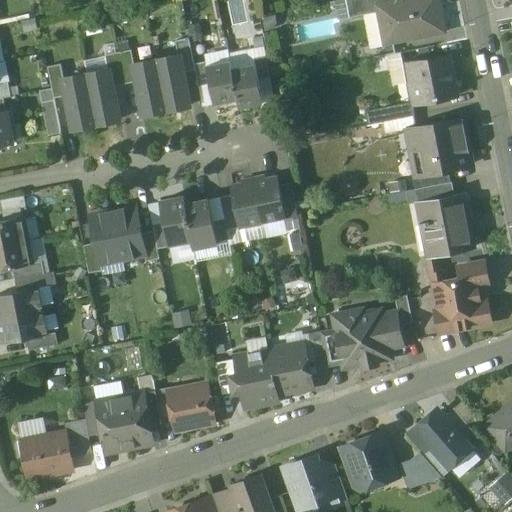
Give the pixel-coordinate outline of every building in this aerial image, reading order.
[(346,0),(334,0),(337,16),(349,14),(346,0)] [(347,0),(351,16),(385,9),(383,2),(393,0),(347,0)] [(393,0),(383,2),(385,9),(391,41),(445,31),(439,0),(429,0),(428,0),(393,0)] [(189,38),(176,40),(178,55),(180,54),(183,71),(195,69),(194,64),(189,38)] [(131,49),(118,52),(124,83),(136,81),(133,64),(134,63),(131,49)] [(118,52),(105,54),(108,69),(109,69),(113,86),(124,83),(118,52)] [(183,71),(180,54),(178,55),(156,59),(166,110),(190,105),(183,71)] [(266,55),(254,58),(255,64),(259,81),(270,79),(266,55)] [(452,55),(412,63),(420,103),(460,95),(452,55)] [(134,63),(133,64),(136,81),(143,115),(166,110),(156,59),(134,63)] [(232,68),(230,60),(207,65),(210,85),(214,104),(229,101),(232,103),(234,100),(238,99),(232,68)] [(206,61),(194,64),(195,69),(199,87),(210,85),(207,65),(206,61)] [(61,64),(48,66),(54,97),(66,95),(62,78),(63,78),(61,64)] [(255,64),(232,68),(238,99),(239,107),(243,107),(247,109),(249,105),(263,103),(259,81),(255,64)] [(108,69),(86,73),(96,124),(119,119),(113,86),(109,69),(108,69)] [(63,78),(62,78),(66,95),(72,129),(96,124),(86,73),(63,78)] [(0,97),(2,97),(11,96),(8,82),(0,83),(0,97)] [(54,99),(43,102),(49,135),(61,133),(54,99)] [(414,102),(368,111),(371,124),(417,115),(414,102)] [(0,111),(0,143),(12,141),(6,111),(0,111)] [(464,118),(409,129),(414,152),(420,151),(424,172),(424,174),(449,170),(473,165),(464,118)] [(424,172),(413,174),(416,188),(451,181),(449,170),(424,174),(424,172)] [(279,185),(278,177),(254,182),(262,221),(286,216),(284,209),(279,185)] [(451,181),(416,188),(419,203),(454,196),(451,181)] [(262,221),(254,182),(231,187),(232,195),(238,226),(262,221)] [(291,183),(279,185),(284,209),(296,206),(291,183)] [(454,196),(419,203),(422,221),(421,221),(422,226),(423,226),(428,255),(436,253),(476,246),(466,194),(454,196)] [(232,195),(220,197),(225,219),(227,228),(234,227),(238,226),(232,195)] [(192,239),(185,204),(186,204),(184,196),(160,201),(164,223),(169,244),(191,240),(192,239)] [(213,221),(209,199),(186,204),(185,204),(192,239),(191,240),(193,247),(217,242),(213,221)] [(24,204),(2,208),(4,220),(22,216),(27,215),(24,204)] [(141,233),(136,206),(113,211),(123,259),(145,254),(146,254),(141,233)] [(113,211),(90,215),(95,243),(100,263),(101,263),(123,259),(113,211)] [(4,220),(0,220),(0,245),(27,240),(22,216),(4,220)] [(225,219),(213,221),(217,242),(218,245),(229,242),(227,228),(225,219)] [(164,223),(153,225),(154,231),(157,248),(169,246),(169,244),(164,223)] [(234,227),(227,228),(229,241),(236,239),(234,227)] [(154,231),(141,233),(146,254),(145,254),(146,261),(159,258),(157,248),(154,231)] [(27,240),(0,245),(0,270),(12,268),(31,264),(31,263),(27,240)] [(95,243),(83,245),(89,273),(102,270),(101,263),(100,263),(95,243)] [(437,266),(436,253),(428,255),(434,283),(445,281),(442,269),(438,270),(437,266)] [(484,259),(458,264),(461,277),(445,281),(434,283),(439,312),(443,311),(447,330),(491,321),(487,299),(481,300),(478,284),(489,282),(484,259)] [(41,261),(31,263),(31,264),(12,268),(15,279),(44,273),(41,261)] [(44,273),(15,279),(17,291),(36,287),(36,288),(56,284),(54,272),(44,273)] [(17,291),(0,294),(0,318),(41,311),(36,288),(36,287),(17,291)] [(407,295),(395,297),(398,312),(401,324),(412,322),(407,295)] [(383,310),(365,314),(364,310),(346,313),(336,327),(337,330),(343,362),(350,366),(363,364),(363,366),(378,363),(378,361),(385,359),(391,351),(390,347),(404,344),(398,312),(384,314),(383,310)] [(41,311),(0,318),(0,331),(2,343),(26,338),(45,334),(41,311)] [(337,330),(321,333),(322,339),(327,365),(343,362),(337,330)] [(45,334),(26,338),(28,350),(58,344),(55,332),(45,334)] [(322,339),(310,341),(316,371),(328,368),(327,365),(322,339)] [(303,343),(269,350),(277,395),(312,388),(303,343)] [(269,350),(233,357),(233,359),(236,374),(230,375),(234,393),(240,391),(243,409),(279,402),(277,395),(269,350)] [(233,359),(216,363),(222,395),(234,393),(230,375),(236,374),(233,359)] [(168,391),(167,391),(172,415),(175,429),(214,421),(206,383),(168,391)] [(168,387),(156,389),(161,417),(172,415),(167,391),(168,391),(168,387)] [(156,389),(136,393),(140,413),(147,412),(148,419),(149,419),(161,417),(156,389)] [(136,393),(97,401),(103,433),(107,452),(154,442),(149,419),(148,419),(147,412),(140,413),(136,393)] [(478,418),(463,400),(454,408),(469,426),(478,418)] [(97,401),(85,403),(91,435),(103,433),(97,401)] [(511,402),(485,426),(505,450),(511,444),(511,402)] [(473,431),(454,409),(445,417),(464,439),(473,431)] [(445,417),(440,411),(438,411),(428,419),(425,419),(416,427),(415,427),(431,446),(447,464),(454,457),(460,458),(472,448),(464,439),(445,417)] [(431,446),(415,427),(416,427),(415,426),(406,434),(422,453),(431,446)] [(65,432),(20,440),(27,477),(72,469),(65,432)] [(382,432),(348,445),(345,451),(355,480),(362,483),(378,478),(385,481),(398,476),(382,432)] [(423,455),(400,463),(408,488),(442,477),(423,455)] [(312,457),(284,467),(298,509),(309,505),(318,510),(323,500),(332,497),(333,497),(324,469),(321,461),(312,457)] [(336,465),(324,469),(333,497),(332,497),(334,502),(347,497),(336,465)] [(272,511),(260,475),(232,485),(233,489),(234,489),(242,511),(272,511)] [(233,489),(214,496),(219,511),(242,511),(234,489),(233,489)] [(213,495),(199,500),(203,511),(219,511),(214,496),(213,495)] [(203,511),(199,500),(168,511),(203,511)]
